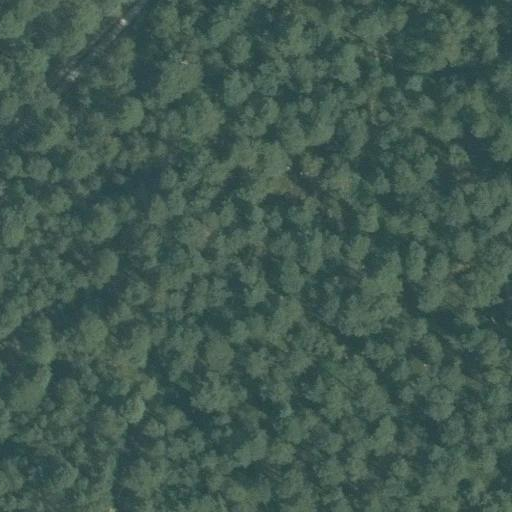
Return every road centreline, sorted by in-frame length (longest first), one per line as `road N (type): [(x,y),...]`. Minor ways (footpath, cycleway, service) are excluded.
road 1 (track): [(102,511),(163,367),(276,0)]
road 2 (track): [(163,367),(288,511)]
